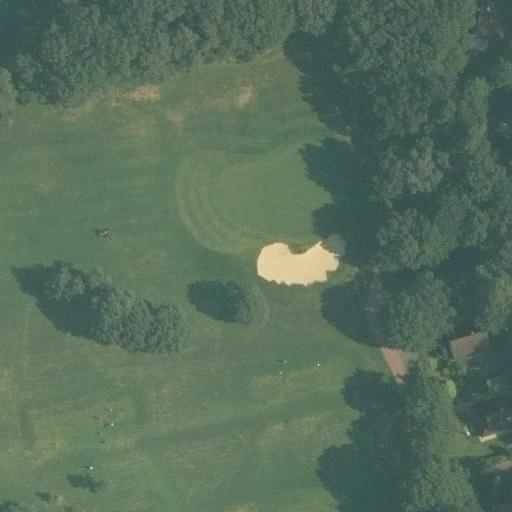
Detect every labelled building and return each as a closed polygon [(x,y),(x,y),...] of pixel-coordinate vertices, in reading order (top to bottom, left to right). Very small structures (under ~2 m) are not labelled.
[(462,38),(488,43),(495,8),(469,3),(462,38)] [(511,96),(501,94),(496,124),(511,126),(511,96)] [(488,302),(456,312),(460,325),(492,316),(488,302)] [(445,337),(453,362),(488,351),(480,326),(445,337)] [(485,386),(489,396),(502,392),(499,381),(485,386)] [(511,410),(510,403),(474,414),(482,439),(511,429),(511,410)] [(511,511),(511,494),(489,501),(492,511),(511,511)]
